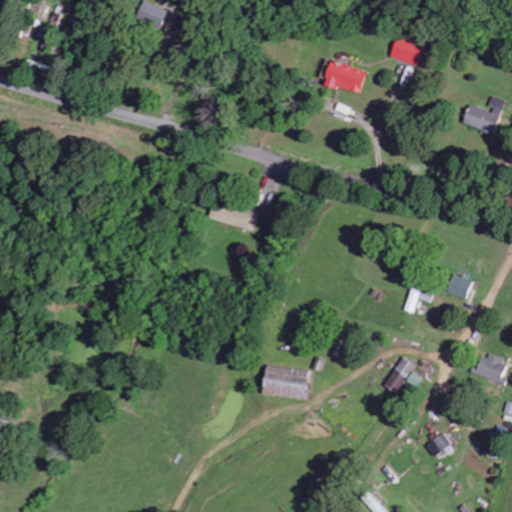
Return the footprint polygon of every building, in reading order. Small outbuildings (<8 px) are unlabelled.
[(54,6),(39,0),(27,0),(23,11),(48,21),(54,6)] [(166,28),(172,9),(146,2),(141,20),(166,28)] [(393,56),(420,67),(429,46),(402,35),(393,56)] [(362,94),(367,71),(330,62),(325,85),(362,94)] [(497,134),(506,100),(495,97),(491,111),(470,105),(464,125),(497,134)] [(212,219),(255,232),(261,214),(217,201),(212,219)] [(447,292),(470,299),(475,281),(452,274),(447,292)] [(404,310),(414,313),(420,299),(431,303),(435,292),(414,284),(404,310)] [(473,373),(502,385),(511,364),(481,352),(473,373)] [(418,366),(404,357),(386,386),(399,394),(407,382),(417,389),(424,378),(414,371),(418,366)] [(311,372),(267,364),(262,393),(307,401),(311,372)] [(456,451),(446,433),(428,443),(438,461),(456,451)]
